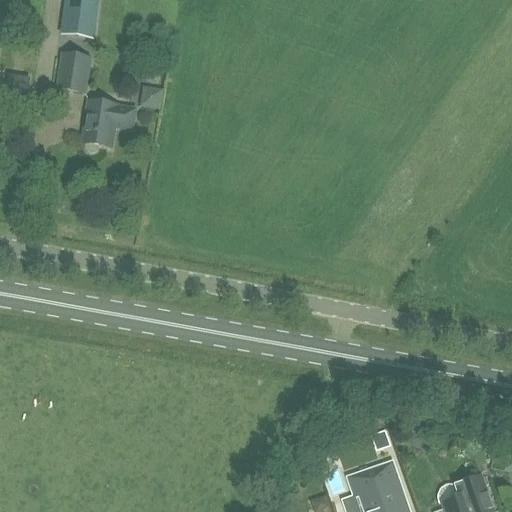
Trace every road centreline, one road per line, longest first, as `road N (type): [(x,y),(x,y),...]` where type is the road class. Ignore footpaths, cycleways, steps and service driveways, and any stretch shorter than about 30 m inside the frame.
road 1 (unclassified): [(511,343),(0,248)]
road 2 (primary): [(511,389),(0,296)]
